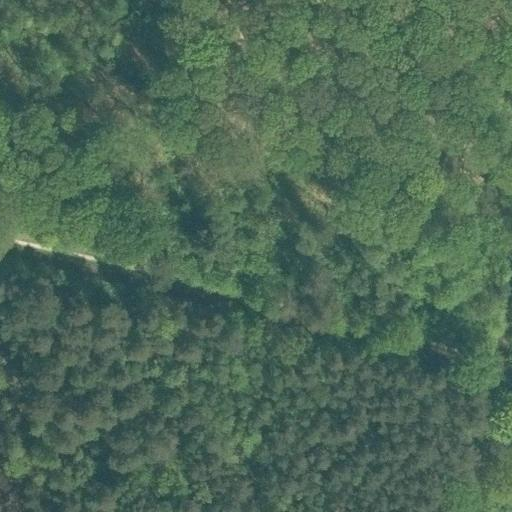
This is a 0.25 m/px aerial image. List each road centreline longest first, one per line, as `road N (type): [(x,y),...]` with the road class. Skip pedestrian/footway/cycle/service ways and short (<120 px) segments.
road 1 (track): [(476,365),(0,247)]
road 2 (track): [(495,385),(476,511)]
